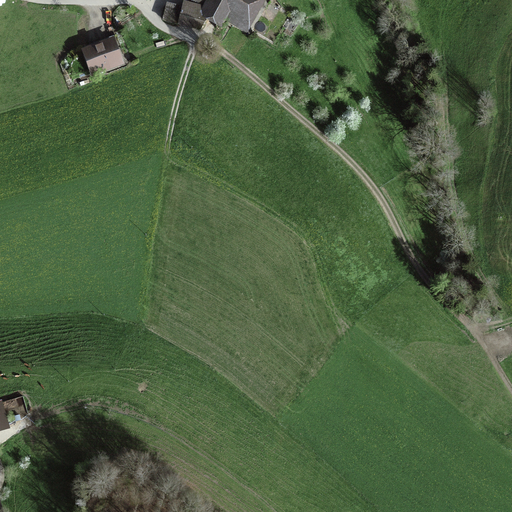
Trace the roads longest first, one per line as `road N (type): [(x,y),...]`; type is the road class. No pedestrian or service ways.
road 1 (track): [(200,36),(363,174),(414,262),(474,331),(511,319)]
road 2 (track): [(134,295),(171,118),(200,36)]
